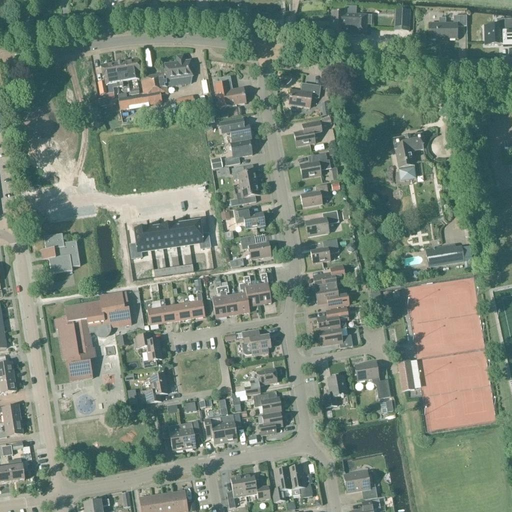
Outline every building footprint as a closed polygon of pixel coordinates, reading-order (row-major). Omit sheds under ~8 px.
[(410,12),(394,11),(394,32),(409,33),(410,12)] [(343,36),(366,36),(366,27),(371,27),(371,17),(344,16),(344,15),(332,14),(331,36),(343,36)] [(429,41),(457,41),(457,28),(466,28),(466,18),(453,18),(453,25),(445,25),(445,20),(439,20),(439,25),(429,25),(429,41)] [(485,46),(499,46),(499,42),(503,42),(503,48),(511,47),(511,32),(503,33),(503,29),(498,29),(498,28),(485,28),(485,46)] [(190,85),(193,78),(190,62),(184,63),(183,57),(177,58),(177,64),(163,66),(164,71),(160,72),(161,76),(141,80),(143,97),(140,98),(118,101),(119,112),(129,110),(129,112),(149,109),(149,107),(162,105),(161,97),(168,96),(167,89),(190,85)] [(138,62),(125,64),(127,83),(139,81),(138,73),(139,73),(138,62)] [(122,84),(127,83),(125,64),(114,66),(118,89),(123,88),(122,84)] [(113,90),(118,89),(114,66),(101,68),(103,79),(104,79),(104,84),(98,85),(100,97),(114,94),(113,90)] [(233,92),(230,78),(219,81),(220,86),(215,88),(219,110),(246,105),(243,90),(233,92)] [(320,88),(306,86),(305,94),(291,92),(289,107),(309,110),(311,99),(319,100),(320,88)] [(229,131),(232,145),(249,142),(249,141),(251,141),(248,126),(235,128),(234,122),(220,125),(221,132),(229,131)] [(307,133),(294,135),(296,149),(315,145),(312,132),(320,130),(319,124),(305,126),(307,133)] [(421,136),(393,142),(395,152),(399,170),(400,170),(401,172),(400,172),(402,184),(416,181),(413,170),(412,168),(414,167),(411,153),(424,151),(421,136)] [(250,142),(249,142),(232,145),(230,146),(232,159),(224,161),(226,168),(240,166),(239,159),(252,157),(250,142)] [(59,150),(31,154),(35,182),(63,178),(63,177),(69,176),(69,177),(96,173),(92,145),(64,149),(65,150),(59,151),(59,150)] [(189,158),(177,160),(180,182),(192,180),(190,166),(199,165),(197,151),(188,152),(189,158)] [(164,156),(155,157),(157,171),(166,169),(168,183),(180,182),(177,160),(165,162),(164,156)] [(313,165),(300,167),(302,181),(321,178),(318,164),(326,163),(325,156),(311,159),(313,165)] [(142,165),(130,167),(134,188),(146,187),(143,173),(153,171),(151,157),(141,159),(142,165)] [(118,162),(108,164),(110,178),(120,176),(122,190),(133,188),(134,188),(130,167),(119,168),(118,162)] [(238,181),(239,188),(257,185),(255,173),(244,175),(243,169),(231,171),(233,182),(238,181)] [(251,199),(259,197),(257,185),(239,188),(241,195),(236,196),(237,201),(230,202),(231,209),(252,205),(251,199)] [(316,194),(300,197),(302,210),(322,207),(321,200),(329,198),(326,186),(315,189),(316,194)] [(245,232),(265,228),(263,215),(247,218),(245,211),(234,213),(236,226),(244,224),(245,232)] [(323,222),(305,225),(307,238),(328,234),(327,227),(338,225),(336,213),(322,216),(323,222)] [(199,224),(186,226),(189,247),(200,245),(200,251),(210,250),(208,236),(201,237),(199,224)] [(174,227),(173,227),(176,249),(189,247),(186,226),(174,228),(174,227)] [(173,227),(161,229),(164,250),(176,249),(173,227)] [(148,231),(151,252),(164,250),(161,229),(160,229),(160,230),(148,231)] [(136,246),(130,247),(132,261),(141,260),(140,254),(151,252),(148,231),(134,233),(136,246)] [(72,269),(80,268),(76,243),(63,245),(62,236),(44,239),(46,252),(50,251),(51,260),(49,261),(51,276),(72,273),(72,269)] [(251,262),(271,258),(268,245),(256,247),(254,238),(240,240),(242,252),(249,251),(251,262)] [(323,251),(310,253),(312,266),(330,263),(329,256),(339,254),(336,241),(322,244),(323,251)] [(455,249),(455,246),(425,251),(428,270),(464,264),(461,248),(455,249)] [(313,280),(315,293),(336,289),(335,281),(344,280),(342,269),(330,271),(331,277),(313,280)] [(264,286),(257,287),(260,307),(271,305),(268,285),(266,275),(260,277),(261,283),(264,283),(264,286)] [(248,309),(260,307),(257,287),(248,288),(248,286),(250,285),(249,278),(243,280),(244,285),(248,309)] [(238,317),(249,315),(244,285),(239,286),(240,293),(242,293),(243,295),(235,297),(238,317)] [(227,318),(238,317),(235,297),(227,298),(226,295),(229,295),(228,288),(222,289),(227,318)] [(227,318),(222,289),(216,290),(217,297),(220,296),(220,299),(212,300),(215,320),(227,318)] [(336,289),(315,293),(317,306),(335,303),(336,309),(349,307),(347,295),(338,297),(336,289)] [(93,350),(92,350),(89,330),(107,327),(107,329),(112,328),(112,331),(131,328),(126,295),(100,299),(100,303),(65,309),(67,321),(56,323),(54,325),(55,330),(57,332),(62,362),(66,361),(70,384),(92,380),(91,375),(93,373),(91,371),(89,360),(94,359),(96,357),(95,352),(93,350)] [(188,305),(191,321),(205,318),(201,296),(196,296),(197,303),(188,305)] [(191,321),(188,305),(187,298),(183,299),(184,306),(175,307),(177,323),(191,321)] [(163,325),(160,302),(146,305),(150,327),(163,325)] [(163,325),(177,323),(175,307),(165,309),(164,302),(160,302),(163,325)] [(317,321),(319,334),(340,331),(339,323),(348,322),(346,311),(334,313),(335,318),(317,321)] [(346,330),(340,331),(319,334),(321,348),(339,345),(340,351),(352,349),(351,337),(347,338),(346,330)] [(267,352),(270,352),(268,339),(255,341),(253,332),(242,334),(244,345),(241,345),(242,354),(243,355),(243,356),(244,356),(244,357),(245,357),(246,358),(247,358),(248,358),(251,357),(251,359),(268,356),(267,352)] [(236,342),(235,335),(224,337),(225,343),(236,342)] [(127,337),(117,339),(119,349),(129,347),(127,337)] [(146,349),(148,362),(143,363),(144,371),(157,369),(156,362),(162,361),(159,342),(151,343),(150,337),(134,340),(135,351),(146,349)] [(397,365),(402,393),(414,391),(410,363),(397,365)] [(0,380),(14,378),(12,364),(0,366),(0,380)] [(357,383),(364,382),(371,381),(372,385),(376,388),(378,401),(390,399),(388,382),(379,384),(376,365),(355,368),(357,383)] [(276,385),(274,372),(256,375),(257,382),(254,383),(254,388),(245,390),(246,398),(260,395),(259,388),(276,385)] [(160,397),(168,396),(164,377),(151,379),(153,393),(145,395),(147,406),(161,403),(160,397)] [(14,378),(0,380),(0,395),(16,393),(14,378)] [(347,397),(344,378),(327,381),(330,396),(323,397),(326,410),(337,408),(335,399),(347,397)] [(263,417),(279,414),(281,414),(279,400),(269,402),(268,396),(255,398),(257,409),(261,408),(263,417)] [(0,414),(2,414),(4,424),(21,422),(19,407),(2,410),(2,409),(0,409),(0,414)] [(263,417),(262,417),(263,426),(259,427),(261,438),(273,436),(272,430),(282,429),(279,414),(263,417)] [(239,416),(221,419),(225,445),(237,443),(235,430),(241,429),(239,416)] [(225,445),(221,419),(203,422),(206,434),(211,433),(214,447),(225,445)] [(21,422),(4,424),(5,434),(0,434),(0,440),(7,439),(7,438),(23,436),(21,422)] [(180,432),(181,432),(184,452),(196,450),(194,436),(199,436),(197,423),(191,424),(191,425),(179,427),(180,432)] [(97,437),(95,425),(70,429),(72,442),(97,437)] [(172,454),(184,452),(181,432),(180,432),(169,434),(168,428),(162,429),(164,441),(170,440),(172,454)] [(10,469),(12,484),(24,482),(22,467),(10,469)] [(0,485),(12,484),(10,469),(0,470),(0,485)] [(301,469),(288,471),(291,492),(292,498),(300,497),(300,500),(312,498),(310,486),(312,486),(310,476),(302,477),(301,469)] [(283,493),(291,492),(288,471),(275,473),(278,491),(271,492),(274,505),(285,503),(283,493)] [(361,492),(363,503),(377,501),(375,490),(368,491),(365,474),(345,478),(348,495),(361,492)] [(254,476),(242,478),(245,498),(257,496),(258,503),(270,501),(268,488),(256,490),(254,476)] [(234,500),(245,498),(242,478),(230,480),(233,494),(226,495),(229,511),(235,510),(234,500)] [(187,511),(185,493),(173,495),(175,511),(187,511)] [(131,509),(128,495),(122,496),(124,510),(131,509)] [(164,511),(175,511),(173,495),(162,497),(164,511)] [(152,511),(164,511),(162,497),(150,498),(152,511)] [(140,511),(152,511),(150,498),(139,500),(140,511)] [(84,511),(101,511),(101,508),(109,507),(108,501),(100,502),(84,505),(84,511)] [(365,504),(366,511),(358,511),(380,511),(379,502),(365,504)]
